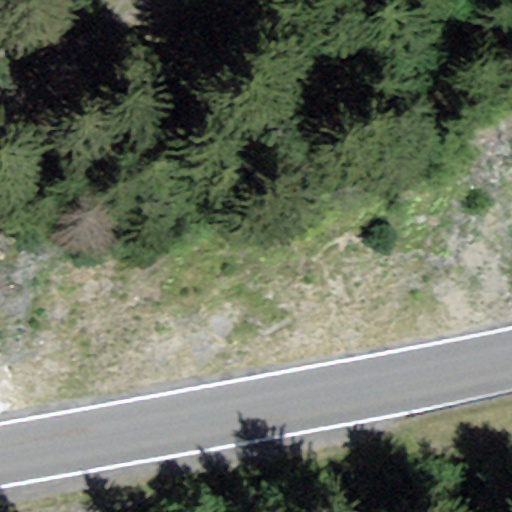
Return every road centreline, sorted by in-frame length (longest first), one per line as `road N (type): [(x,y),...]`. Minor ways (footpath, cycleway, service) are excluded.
road 1 (unclassified): [(511,357),(0,456)]
road 2 (track): [(0,130),(144,0)]
